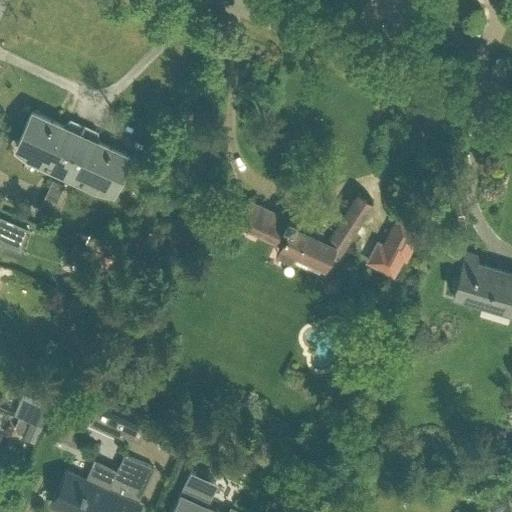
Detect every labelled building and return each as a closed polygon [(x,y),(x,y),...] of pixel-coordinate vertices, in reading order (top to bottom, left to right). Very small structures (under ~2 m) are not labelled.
[(62,171),(84,123),(72,118),(68,126),(32,110),(19,137),(33,144),(28,157),(53,169),(54,167),(62,171)] [(84,123),(62,171),(70,174),(69,176),(96,188),(102,174),(116,181),(129,154),(93,137),(96,129),(84,123)] [(46,193),(57,198),(64,183),(53,178),(46,193)] [(336,255),(371,199),(357,190),(327,238),(296,224),(296,218),(288,215),(287,216),(248,198),(237,221),(279,240),(274,250),(291,258),(295,251),(325,264),(330,252),(336,255)] [(51,212),(57,198),(46,193),(39,207),(51,212)] [(0,241),(2,243),(2,242),(12,245),(18,224),(28,228),(28,227),(0,214),(0,241)] [(403,256),(416,227),(395,218),(382,246),(403,256)] [(68,255),(107,272),(114,257),(75,240),(68,255)] [(511,272),(477,262),(477,254),(464,250),(457,275),(452,275),(450,292),(453,292),(479,300),(480,297),(500,303),(499,306),(511,310),(511,308),(511,272)] [(41,424),(50,402),(40,398),(30,420),(41,424)] [(74,511),(132,511),(153,466),(123,453),(107,489),(68,471),(53,503),(74,511)] [(239,511),(221,503),(218,510),(205,504),(216,480),(192,469),(171,511),(239,511)]
